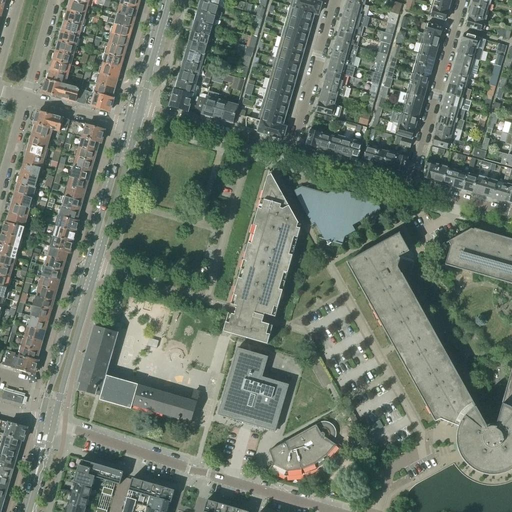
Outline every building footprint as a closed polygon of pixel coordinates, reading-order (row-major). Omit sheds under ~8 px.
[(139,0),(122,0),(120,6),(137,10),(138,7),(139,7),(141,1),(139,0)] [(200,0),(200,1),(218,7),(223,8),(225,0),(200,0)] [(291,0),(290,7),(318,15),(318,14),(321,4),(306,0),(291,0)] [(414,1),(408,0),(407,0),(405,10),(411,12),(414,1)] [(446,0),(433,0),(431,6),(448,11),(449,7),(450,7),(451,3),(450,2),(451,1),(446,0)] [(471,7),(488,12),(491,2),(484,0),(473,0),(473,1),(472,1),(471,5),(472,6),(471,7)] [(199,9),(198,12),(221,18),(222,14),(216,12),(218,7),(200,1),(198,8),(199,9)] [(345,11),(345,12),(366,18),(369,7),(364,6),(348,1),(347,5),(345,6),(344,10),(345,11)] [(68,9),(68,12),(85,17),(88,7),(69,2),(67,8),(68,9)] [(120,6),(118,15),(136,20),(138,13),(137,12),(136,12),(137,10),(120,6)] [(448,11),(431,6),(430,10),(428,17),(445,21),(445,20),(446,20),(447,16),(447,14),(448,11)] [(265,9),(259,7),(256,17),(262,19),(264,13),(265,9)] [(290,7),(287,17),(312,24),(314,18),(313,18),(314,14),(318,15),(290,7)] [(390,13),(398,15),(399,11),(398,10),(398,9),(389,7),(387,12),(390,13)] [(470,13),(469,17),(485,22),(488,12),(471,7),(471,8),(470,8),(469,12),(470,13)] [(65,15),(63,21),(82,27),(85,17),(68,12),(67,14),(65,15)] [(196,15),(194,21),(212,27),(214,20),(220,22),(221,18),(198,12),(198,15),(197,14),(196,15)] [(343,18),(342,22),(363,27),(366,28),(369,19),(366,18),(345,12),(344,12),(343,13),(342,17),(343,18)] [(390,13),(387,23),(387,24),(395,26),(398,15),(390,13)] [(108,23),(115,25),(131,30),(132,27),(134,27),(136,20),(118,15),(116,21),(109,19),(108,23)] [(287,17),(284,28),(308,34),(309,30),(310,31),(312,24),(287,17)] [(401,24),(400,28),(405,29),(408,19),(403,17),(401,24)] [(485,22),(469,17),(468,21),(467,21),(466,25),(466,26),(466,27),(482,32),(485,22)] [(63,29),(62,32),(79,37),(82,27),(63,21),(61,28),(62,29),(63,29)] [(193,29),(193,32),(209,37),(212,27),(194,21),(192,28),(193,29)] [(339,31),(339,32),(360,38),(363,27),(342,22),(341,25),(340,26),(339,30),(339,31)] [(387,24),(385,34),(392,36),(395,26),(387,24)] [(426,24),(423,35),(440,39),(441,36),(442,35),(443,31),(442,30),(443,29),(426,24)] [(115,25),(112,35),(130,40),(132,33),(131,32),(131,30),(115,25)] [(511,29),(506,28),(500,26),(497,36),(508,39),(511,29)] [(259,29),(255,28),(253,27),(251,35),(257,37),(259,29)] [(284,28),(281,38),(307,45),(308,39),(307,38),(308,34),(284,28)] [(60,34),(58,41),(77,47),(79,37),(62,32),(61,34),(60,34)] [(190,35),(188,42),(206,47),(209,37),(193,32),(192,35),(190,35)] [(336,42),(352,46),(357,48),(360,38),(339,32),(338,33),(337,37),(337,38),(336,42)] [(397,38),(402,39),(404,40),(406,34),(399,32),(397,38)] [(381,33),(379,42),(382,43),(390,46),(392,36),(385,34),(381,33)] [(440,39),(423,35),(420,34),(417,44),(421,45),(438,49),(437,49),(438,48),(439,44),(439,43),(440,39)] [(112,35),(109,45),(126,50),(126,47),(127,47),(128,47),(130,40),(112,35)] [(462,42),(461,45),(477,50),(482,51),(485,41),(480,40),(464,35),(463,36),(462,37),(461,41),(462,42)] [(246,47),(247,47),(254,49),(257,39),(249,37),(246,47)] [(281,38),(278,48),(302,55),(303,51),(305,51),(307,45),(281,38)] [(57,49),(56,52),(74,57),(77,47),(58,41),(56,48),(57,49)] [(188,50),(187,52),(203,57),(206,47),(188,42),(186,48),(187,49),(188,50)] [(334,51),(333,52),(350,56),(355,58),(358,48),(357,48),(352,46),(336,42),(335,45),(334,46),(333,50),(334,51)] [(382,43),(380,54),(387,56),(390,46),(382,43)] [(109,45),(106,55),(124,60),(126,53),(125,52),(126,50),(109,45)] [(421,45),(418,55),(434,59),(435,56),(436,55),(437,51),(437,50),(438,49),(421,45)] [(458,54),(457,55),(474,60),(479,61),(482,51),(477,50),(461,45),(460,49),(459,49),(458,53),(458,54)] [(496,55),(497,55),(503,57),(506,47),(498,45),(496,55)] [(247,47),(244,57),(251,59),(254,49),(247,47)] [(278,48),(275,59),(301,66),(303,59),(301,59),(302,55),(278,48)] [(391,58),(392,58),(397,59),(398,60),(401,49),(394,48),(391,58)] [(54,54),(52,61),(71,66),(74,57),(56,52),(56,54),(55,54),(54,54)] [(184,55),(183,61),(201,66),(203,57),(187,52),(186,55),(186,54),(184,55)] [(350,56),(333,52),(332,53),(331,57),(332,58),(331,62),(347,66),(352,68),(355,58),(350,56)] [(375,62),(378,63),(384,65),(387,56),(378,53),(375,62)] [(106,55),(103,65),(120,70),(121,67),(122,67),(124,60),(106,55)] [(418,55),(415,65),(432,69),(431,69),(432,68),(434,64),(433,63),(434,59),(418,55)] [(456,62),(455,65),(471,70),(474,60),(457,55),(458,56),(457,57),(455,61),(456,62)] [(494,66),(500,67),(503,57),(497,55),(494,66)] [(242,67),(242,68),(248,69),(250,64),(251,59),(244,57),(242,56),(239,66),(242,67)] [(390,64),(389,68),(394,70),(397,59),(392,58),(390,64)] [(275,59),(272,69),(296,76),(297,72),(299,72),(301,66),(275,59)] [(51,69),(51,72),(68,77),(71,66),(52,61),(50,68),(51,69)] [(182,70),(181,72),(198,77),(201,66),(183,61),(181,68),(182,70)] [(328,71),(328,72),(344,76),(347,66),(331,62),(330,65),(329,66),(327,70),(328,71)] [(378,63),(374,74),(381,76),(384,65),(378,63)] [(103,65),(100,75),(119,80),(120,73),(119,72),(120,70),(103,65)] [(415,65),(412,74),(428,79),(429,76),(430,75),(432,71),(431,70),(432,69),(415,65)] [(452,75),(468,80),(470,74),(475,76),(477,71),(471,70),(455,65),(454,69),(453,69),(452,73),(453,74),(452,75)] [(491,75),(492,76),(497,77),(500,67),(494,66),(491,75)] [(248,69),(242,68),(239,77),(245,79),(248,69)] [(386,78),(391,80),(394,70),(389,68),(386,78)] [(272,69),(269,80),(295,87),(297,80),(295,80),(296,76),(272,69)] [(46,81),(65,86),(68,77),(51,72),(50,74),(48,74),(46,81)] [(179,75),(177,82),(195,87),(198,77),(181,72),(181,75),(180,74),(179,75)] [(326,78),(325,82),(341,86),(344,76),(328,72),(327,73),(325,77),(326,78)] [(372,84),(378,86),(381,76),(374,74),(372,84)] [(412,74),(409,85),(426,89),(427,86),(428,85),(429,81),(428,80),(428,79),(412,74)] [(100,81),(99,85),(114,89),(115,87),(117,87),(119,80),(100,75),(99,81),(100,81)] [(450,82),(450,85),(466,90),(468,80),(452,75),(452,76),(451,77),(450,81),(450,82)] [(231,90),(241,93),(245,81),(235,78),(231,90)] [(269,80),(267,90),(291,97),(292,93),(293,93),(295,87),(269,80)] [(65,86),(46,81),(45,84),(43,91),(42,91),(43,92),(42,93),(44,94),(44,95),(45,94),(51,96),(52,96),(75,102),(79,90),(75,89),(65,86)] [(176,89),(176,92),(192,96),(195,87),(177,82),(175,88),(176,89)] [(341,86),(325,82),(324,85),(323,86),(322,90),(322,91),(322,92),(338,97),(343,98),(346,88),(341,86)] [(372,84),(369,94),(375,96),(376,92),(378,86),(372,84)] [(98,85),(95,94),(113,99),(115,93),(114,92),(113,92),(114,89),(99,85),(98,85)] [(409,85),(406,95),(423,100),(423,99),(424,98),(425,94),(424,93),(426,89),(409,85)] [(447,94),(447,95),(463,100),(464,94),(466,90),(450,85),(448,89),(447,89),(446,93),(447,94)] [(488,92),(487,96),(492,97),(493,94),(495,87),(490,85),(488,92)] [(267,90),(264,100),(289,107),(291,101),(289,101),(291,97),(267,90)] [(95,94),(85,92),(80,91),(77,103),(108,112),(110,112),(113,100),(113,99),(95,94)] [(192,96),(176,92),(174,91),(169,107),(187,112),(192,96)] [(205,117),(212,119),(217,101),(219,95),(208,92),(207,98),(206,101),(202,115),(205,116),(205,117)] [(320,98),(319,102),(336,107),(338,97),(322,92),(322,93),(321,93),(320,97),(320,98)] [(398,103),(404,105),(420,109),(421,106),(422,105),(423,101),(423,100),(406,95),(400,93),(398,103)] [(369,94),(366,104),(373,106),(375,96),(369,94)] [(463,100),(447,95),(446,99),(445,99),(443,103),(444,104),(443,105),(460,110),(462,104),(463,100)] [(202,116),(202,115),(206,101),(198,98),(193,114),(202,116)] [(378,108),(382,109),(384,110),(387,100),(386,99),(381,98),(378,108)] [(264,100),(261,111),(285,117),(286,113),(287,114),(289,107),(264,100)] [(219,120),(222,120),(226,104),(217,101),(212,119),(218,121),(219,120)] [(336,107),(319,102),(318,105),(317,106),(316,110),(317,111),(316,112),(333,117),(339,119),(342,108),(336,107)] [(226,104),(222,120),(225,121),(225,123),(232,125),(237,107),(226,104)] [(366,104),(364,113),(370,115),(373,106),(366,104)] [(404,105),(401,115),(418,120),(417,119),(418,118),(420,114),(419,113),(420,109),(404,105)] [(465,111),(460,110),(443,105),(444,106),(443,106),(441,111),(442,112),(441,115),(457,120),(462,121),(465,111)] [(261,111),(258,121),(262,122),(267,124),(286,129),(286,128),(283,128),(285,122),(284,121),(285,117),(261,111)] [(33,125),(34,125),(52,130),(66,134),(70,121),(39,113),(39,112),(39,113),(37,112),(36,114),(36,115),(33,125)] [(361,113),(358,124),(367,126),(370,116),(361,113)] [(392,123),(398,125),(414,129),(415,126),(416,125),(417,121),(417,120),(418,120),(401,115),(399,121),(393,120),(392,123)] [(438,125),(437,125),(454,130),(457,120),(441,115),(440,119),(439,119),(438,123),(438,125)] [(262,122),(258,121),(247,118),(246,123),(247,130),(259,133),(264,134),(283,140),(286,129),(267,124),(262,122)] [(490,119),(487,128),(492,130),(493,125),(495,125),(496,121),(491,119),(490,119)] [(73,136),(82,138),(101,144),(104,131),(102,131),(86,126),(71,122),(68,134),(73,136)] [(390,134),(395,135),(411,140),(412,139),(413,138),(414,134),(413,133),(414,129),(398,125),(393,123),(390,134)] [(33,132),(32,135),(49,140),(52,130),(34,125),(32,131),(33,132)] [(436,132),(435,135),(455,141),(457,137),(453,136),(454,130),(437,125),(438,126),(437,127),(436,131),(436,132)] [(313,147),(317,148),(322,132),(311,129),(306,145),(308,146),(308,147),(312,148),(313,147)] [(327,151),(327,152),(332,135),(322,132),(317,148),(321,150),(322,151),(326,152),(327,151)] [(30,138),(28,144),(46,149),(49,140),(32,135),(32,137),(31,137),(30,138)] [(334,153),(338,154),(342,138),(332,135),(327,152),(328,152),(329,153),(333,154),(334,153)] [(455,141),(435,135),(434,139),(433,139),(432,144),(433,145),(432,146),(449,150),(450,145),(463,148),(464,144),(455,141)] [(480,137),(476,136),(474,136),(472,142),(474,144),(478,146),(480,137)] [(82,138),(79,148),(96,153),(97,150),(97,151),(98,150),(100,144),(101,144),(82,138)] [(347,157),(352,141),(342,138),(338,154),(341,155),(342,156),(346,158),(347,157)] [(484,138),(481,148),(487,150),(488,146),(490,140),(489,140),(484,138)] [(401,139),(399,145),(399,146),(410,149),(412,142),(401,139)] [(352,141),(347,157),(351,158),(352,159),(356,160),(357,160),(358,160),(363,144),(352,141)] [(28,152),(27,155),(43,159),(46,149),(28,144),(26,151),(27,152),(28,152)] [(369,163),(373,164),(377,148),(367,145),(362,161),(363,162),(364,163),(368,164),(369,163)] [(79,148),(77,158),(95,163),(96,157),(96,156),(95,156),(96,153),(79,148)] [(382,167),(382,168),(387,151),(377,148),(373,164),(376,165),(377,166),(381,168),(382,167)] [(473,156),(481,159),(483,152),(481,151),(474,150),(473,156)] [(389,169),(393,170),(397,153),(387,151),(382,168),(383,167),(384,169),(388,170),(389,169)] [(51,162),(52,162),(57,164),(60,154),(54,152),(51,162)] [(397,153),(393,170),(396,171),(397,172),(401,173),(402,173),(403,173),(407,156),(397,153)] [(511,157),(507,156),(498,153),(496,157),(502,159),(500,165),(504,166),(511,168),(511,157)] [(24,157),(22,164),(40,169),(43,159),(27,155),(26,157),(24,157)] [(77,158),(74,168),(90,173),(91,170),(91,171),(93,170),(95,163),(77,158)] [(429,180),(432,181),(437,165),(427,162),(422,179),(423,179),(424,180),(428,181),(429,180)] [(22,172),(21,175),(38,179),(40,169),(22,164),(20,171),(22,172)] [(442,184),(442,185),(447,167),(437,165),(432,181),(436,182),(436,184),(440,185),(442,184)] [(449,186),(452,187),(457,170),(447,167),(442,185),(443,185),(444,186),(448,187),(449,186)] [(74,168),(71,178),(89,183),(91,177),(90,176),(89,175),(90,173),(74,168)] [(462,190),(467,173),(457,170),(452,187),(456,188),(456,189),(460,190),(462,190)] [(510,174),(502,201),(506,202),(506,203),(511,205),(511,204),(511,170),(510,174)] [(472,193),(477,176),(467,173),(462,190),(466,191),(467,192),(471,193),(472,193)] [(499,200),(502,201),(510,174),(506,173),(503,184),(497,182),(492,199),(493,199),(494,200),(498,201),(499,200)] [(19,177),(17,184),(35,189),(38,179),(21,175),(20,177),(19,177)] [(239,279),(238,279),(233,296),(234,297),(234,306),(237,307),(236,309),(235,310),(236,310),(235,313),(234,313),(234,314),(235,314),(234,316),(232,315),(231,315),(226,323),(223,332),(267,345),(273,327),(262,324),(264,315),(275,318),(285,282),(285,281),(285,282),(282,281),(284,273),(287,274),(293,256),(292,256),(289,256),(294,238),(297,239),(300,230),(300,229),(300,230),(296,229),(298,225),(271,175),(267,177),(263,192),(266,193),(262,210),(258,209),(259,209),(258,209),(253,227),(254,227),(257,228),(252,245),(249,244),(248,244),(243,262),(244,262),(247,263),(242,280),(239,279)] [(479,195),(482,196),(487,179),(477,176),(472,193),(473,193),(474,194),(478,195),(479,195)] [(71,178),(68,188),(85,193),(85,190),(86,190),(87,190),(89,183),(71,178)] [(492,198),(492,199),(497,182),(487,179),(482,196),(486,197),(487,198),(491,199),(492,198)] [(16,192),(15,195),(32,199),(35,189),(17,184),(15,191),(16,192)] [(61,186),(58,185),(54,184),(52,191),(60,193),(61,186)] [(68,188),(65,198),(83,203),(85,197),(84,195),(85,193),(68,188)] [(294,192),(300,202),(312,224),(312,223),(314,222),(323,237),(320,239),(319,238),(319,239),(327,241),(326,243),(328,245),(327,246),(328,246),(328,247),(329,246),(331,244),(332,243),(342,246),(342,245),(344,237),(354,231),(353,231),(351,227),(380,210),(379,210),(374,202),(374,201),(336,190),(331,193),(333,195),(329,197),(328,196),(301,188),(301,189),(295,193),(295,192),(294,192)] [(13,197),(11,204),(29,209),(32,199),(15,195),(15,197),(14,197),(13,197)] [(65,198),(62,208),(79,213),(80,210),(81,210),(83,203),(65,198)] [(10,212),(10,214),(26,219),(29,209),(11,204),(9,211),(10,212)] [(61,211),(60,217),(78,222),(79,216),(78,215),(79,213),(62,208),(59,207),(58,210),(61,211)] [(7,217),(5,224),(23,229),(26,219),(10,214),(9,217),(7,217)] [(60,217),(57,228),(75,233),(78,223),(78,222),(60,217)] [(3,231),(2,234),(20,239),(23,229),(5,224),(3,224),(1,230),(3,231)] [(57,228),(54,238),(72,243),(75,233),(57,228)] [(482,420),(472,400),(402,275),(401,275),(403,269),(407,270),(408,266),(409,263),(400,260),(400,261),(400,260),(400,259),(399,259),(398,258),(409,252),(399,235),(347,264),(395,351),(435,422),(440,420),(445,422),(456,426),(459,427),(458,429),(458,431),(457,433),(457,436),(457,438),(457,439),(457,441),(457,445),(457,447),(458,450),(459,452),(460,455),(461,457),(462,458),(463,460),(464,462),(467,465),(468,466),(470,468),(472,469),(475,471),(477,472),(479,473),(482,474),(484,475),(487,475),(489,476),(491,476),(493,476),(496,476),(498,475),(501,475),(503,474),(507,473),(509,472),(511,470),(511,240),(474,230),(474,231),(471,230),(446,244),(448,243),(450,247),(445,265),(511,284),(511,370),(498,418),(502,419),(499,426),(496,425),(496,426),(496,428),(493,428),(490,428),(487,430),(486,428),(487,427),(486,426),(483,428),(478,419),(480,418),(481,420),(482,420)] [(0,240),(0,244),(18,249),(20,239),(2,234),(0,234),(0,233),(0,240)] [(54,238),(51,248),(69,253),(72,243),(54,238)] [(0,254),(15,259),(18,249),(0,244),(0,254)] [(44,257),(48,258),(65,262),(65,260),(66,260),(67,260),(69,253),(51,248),(49,254),(45,253),(44,257)] [(0,265),(12,269),(15,259),(0,254),(0,265)] [(48,258),(45,268),(63,273),(65,266),(64,265),(65,262),(48,258)] [(0,276),(9,279),(12,269),(0,265),(0,276)] [(45,268),(42,278),(59,283),(60,280),(61,280),(63,273),(45,268)] [(0,287),(10,290),(11,286),(7,285),(9,279),(0,276),(0,287)] [(42,278),(39,288),(57,293),(59,286),(58,285),(59,283),(42,278)] [(0,297),(3,299),(7,300),(10,290),(0,287),(0,297)] [(39,288),(36,298),(53,303),(54,300),(56,300),(57,293),(39,288)] [(36,298),(34,307),(52,313),(54,306),(53,305),(52,305),(53,303),(36,298)] [(34,307),(31,317),(47,322),(48,320),(49,320),(50,319),(52,313),(34,307)] [(30,321),(28,327),(46,333),(48,326),(47,325),(47,322),(31,317),(26,315),(25,319),(30,321)] [(28,327),(25,337),(42,342),(42,340),(43,340),(44,339),(46,333),(28,327)] [(148,411),(149,411),(155,413),(156,413),(163,415),(164,415),(170,417),(171,418),(171,417),(177,419),(177,420),(179,421),(180,418),(191,421),(190,423),(191,423),(200,393),(195,392),(191,402),(139,387),(138,387),(138,386),(106,377),(106,378),(105,377),(109,362),(117,334),(94,327),(78,382),(81,383),(79,390),(100,397),(99,401),(131,410),(132,405),(133,406),(134,407),(134,406),(141,408),(141,409),(148,411)] [(25,337),(22,347),(40,352),(42,346),(41,345),(42,342),(25,337)] [(147,347),(156,349),(159,342),(149,339),(147,347)] [(22,347),(20,356),(19,357),(36,362),(37,359),(38,359),(40,352),(22,347)] [(268,358),(242,350),(237,349),(235,355),(226,385),(221,402),(221,403),(220,405),(218,414),(217,416),(220,417),(242,423),(242,424),(243,423),(272,432),(275,433),(277,424),(278,424),(279,424),(278,423),(280,416),(289,386),(271,380),(262,378),(263,373),(268,358)] [(19,357),(20,356),(11,353),(6,352),(2,365),(34,374),(38,362),(36,362),(19,357)] [(307,360),(323,389),(332,384),(316,355),(307,360)] [(4,392),(2,399),(22,405),(24,397),(4,392)] [(343,407),(344,407),(353,424),(357,421),(348,405),(343,407)] [(0,434),(5,436),(23,441),(26,431),(27,429),(0,421),(0,434)] [(367,428),(371,435),(383,428),(379,421),(367,428)] [(322,465),(328,461),(329,460),(330,461),(331,461),(330,460),(334,455),(333,455),(339,448),(341,450),(341,449),(331,442),(332,441),(333,440),(334,439),(334,438),(335,437),(335,435),(335,434),(335,433),(334,431),(334,430),(333,429),(332,427),(331,426),(329,425),(328,424),(327,424),(326,423),(325,423),(323,423),(322,424),(321,424),(320,424),(319,425),(318,426),(317,426),(316,425),(285,443),(269,451),(269,452),(271,451),(275,462),(269,470),(270,469),(276,472),(276,471),(286,476),(285,478),(286,478),(286,476),(292,476),(292,475),(303,474),(303,476),(304,476),(303,475),(309,472),(315,469),(317,469),(318,470),(317,469),(322,465)] [(5,436),(2,446),(18,450),(19,448),(21,447),(23,441),(5,436)] [(2,446),(0,451),(0,455),(17,461),(19,454),(18,453),(17,452),(18,450),(2,446)] [(0,455),(0,466),(12,470),(13,467),(15,467),(17,461),(0,455)] [(78,466),(76,473),(88,476),(92,463),(81,460),(79,466),(78,466)] [(102,467),(92,463),(88,476),(95,478),(99,479),(102,467)] [(0,466),(0,477),(11,481),(13,474),(12,472),(11,472),(12,470),(0,466)] [(113,470),(102,467),(99,479),(109,482),(113,470)] [(123,473),(113,470),(109,482),(120,485),(123,473)] [(75,483),(92,488),(95,478),(88,476),(76,473),(75,477),(73,483),(75,483)] [(0,477),(0,488),(6,490),(7,487),(7,488),(9,487),(11,481),(0,477)] [(128,491),(139,494),(142,482),(132,479),(128,491)] [(139,494),(145,496),(149,497),(153,485),(142,482),(139,494)] [(75,483),(72,494),(89,499),(92,488),(75,483)] [(153,485),(149,497),(160,500),(164,488),(153,485)] [(160,500),(169,503),(171,503),(174,491),(164,488),(160,500)] [(72,494),(69,504),(86,509),(89,499),(72,494)] [(142,506),(147,508),(147,507),(163,511),(166,511),(169,503),(160,500),(149,497),(145,496),(142,506)] [(214,511),(217,504),(207,500),(203,511),(214,511)]
